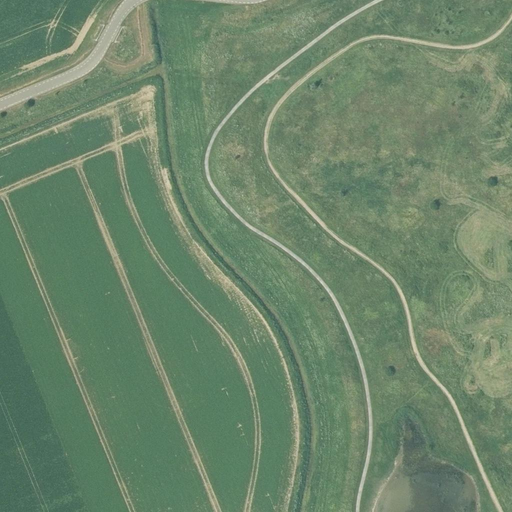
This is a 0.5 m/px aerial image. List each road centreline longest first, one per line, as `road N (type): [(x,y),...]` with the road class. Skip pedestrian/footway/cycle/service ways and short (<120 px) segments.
road 1 (unknown): [(511,17),(474,46),(387,36),(352,43),(278,101),(264,137),(276,175),(301,203),(398,286),(417,358),(458,410),(501,511)]
road 2 (unclassified): [(133,0),(89,65),(0,104)]
